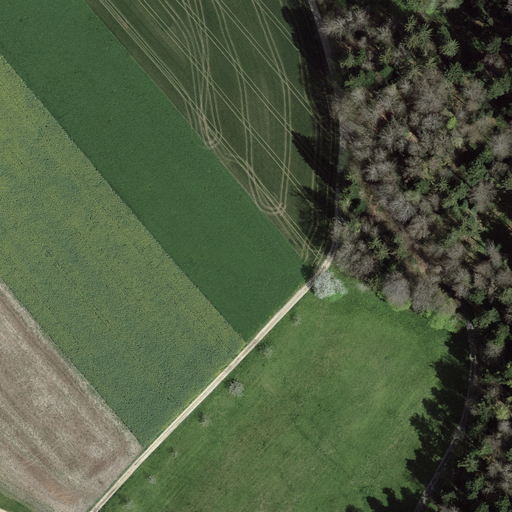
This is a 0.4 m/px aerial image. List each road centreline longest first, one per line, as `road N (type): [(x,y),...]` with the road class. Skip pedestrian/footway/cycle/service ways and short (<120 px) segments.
road 1 (track): [(90,511),(319,259),(349,142),(295,0)]
road 2 (track): [(449,454),(467,413),(466,321),(349,142)]
road 3 (track): [(467,339),(500,402),(501,455)]
